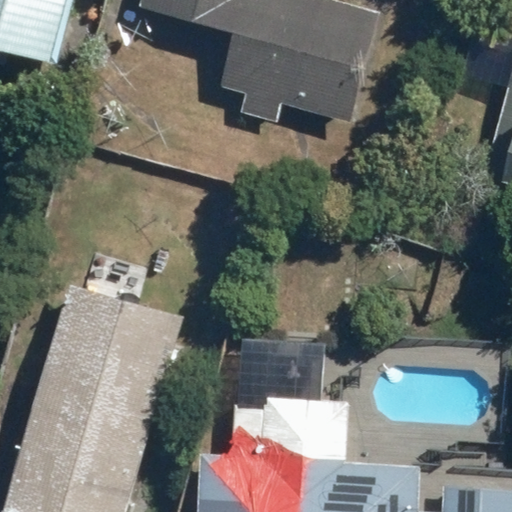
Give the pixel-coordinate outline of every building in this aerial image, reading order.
[(0,0),(0,54),(46,68),(65,0),(0,0)] [(327,0),(140,0),(138,12),(228,35),(214,90),(243,98),(239,115),(274,124),(279,107),(346,125),(376,12),(327,0)] [(511,62),(483,165),(499,170),(494,184),(511,189),(511,62)] [(122,511),(178,319),(66,287),(1,511),(122,511)] [(259,457),(198,454),(194,511),(511,511),(511,492),(443,489),(441,511),(437,511),(419,511),(421,467),(344,462),(347,405),(262,400),(259,457)]
